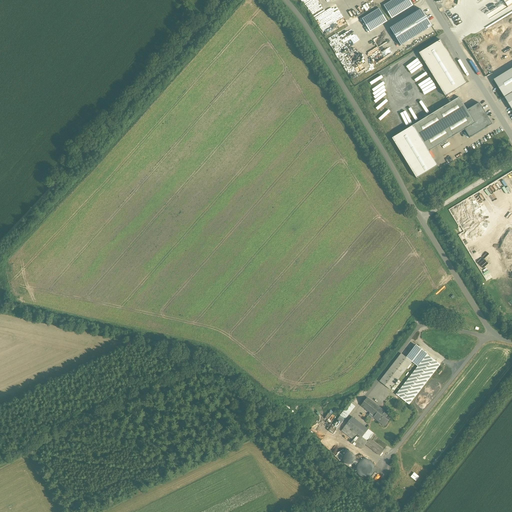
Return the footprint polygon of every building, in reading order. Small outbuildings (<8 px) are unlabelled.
[(409,0),(392,0),(384,6),(392,19),(413,6),(409,0)] [(379,9),(362,19),(370,32),(387,21),(379,9)] [(421,9),(390,29),(401,45),(432,26),(421,9)] [(441,40),(419,53),(446,96),(467,83),(441,40)] [(511,68),(494,80),(511,110),(511,68)] [(459,98),(413,126),(429,152),(465,130),(475,123),(467,110),(459,98)] [(479,103),(467,110),(475,123),(465,130),(470,138),(492,125),(479,103)] [(413,126),(392,138),(417,178),(438,166),(429,152),(413,126)] [(416,345),(406,357),(412,362),(418,367),(427,355),(427,354),(416,345)] [(402,354),(380,382),(390,389),(412,362),(406,357),(402,354)] [(418,367),(396,394),(409,404),(440,365),(427,355),(418,367)] [(392,417),(367,398),(361,405),(375,416),(374,417),(385,426),(392,417)] [(350,403),(340,416),(345,419),(355,406),(350,403)] [(340,416),(333,425),(331,423),(329,425),(331,427),(333,425),(337,429),(345,419),(340,416)] [(374,434),(353,417),(352,417),(342,430),(363,447),(374,434)] [(337,429),(333,425),(331,427),(328,431),(333,434),(337,429)] [(355,460),(355,458),(355,455),(353,453),(351,452),(349,452),(346,452),(344,454),(343,456),(343,458),(343,461),(345,463),(347,464),(349,464),(351,464),(353,462),(355,460)] [(374,471),(375,468),(374,464),(372,461),(369,459),(365,459),(362,460),(359,462),(357,465),(356,468),(357,472),(359,475),(362,477),(366,477),(369,477),(372,474),(374,471)] [(410,477),(416,481),(420,476),(414,472),(410,477)]
